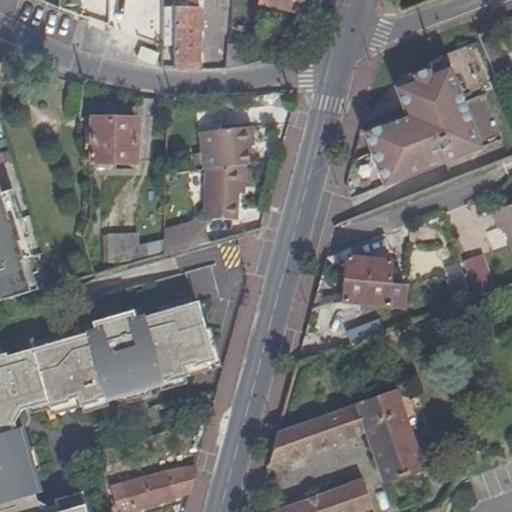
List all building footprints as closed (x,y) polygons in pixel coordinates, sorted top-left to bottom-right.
[(172,0),(173,8),(161,7),(161,46),(173,46),(172,70),(197,71),(198,0),(172,0)] [(301,12),(303,0),(260,0),(260,3),(301,12)] [(239,68),(241,46),(226,44),(224,70),(239,68)] [(160,52),(142,46),(139,57),(157,63),(160,52)] [(365,129),(388,187),(451,161),(483,148),(450,67),(433,74),(430,68),(412,76),(414,81),(397,88),(407,111),(365,129)] [(135,163),(136,120),(85,118),(85,138),(93,139),(92,163),(135,163)] [(253,128),(200,134),(203,171),(209,171),(250,166),(249,147),(256,146),(253,128)] [(483,148),(451,161),(458,179),(469,174),(490,165),(483,148)] [(209,171),(214,219),(250,215),(246,187),(252,186),(250,166),(209,171)] [(0,303),(35,294),(26,261),(29,261),(18,222),(16,223),(8,194),(2,196),(0,189),(0,303)] [(511,205),(492,214),(498,228),(504,226),(511,246),(511,205)] [(165,257),(217,242),(214,219),(165,225),(165,257)] [(263,228),(242,234),(238,245),(256,254),(263,228)] [(136,237),(110,236),(109,262),(135,263),(136,237)] [(484,255),(463,263),(478,298),(494,291),(498,290),(484,255)] [(391,287),(393,264),(348,260),(344,306),(404,312),(407,289),(391,287)] [(4,355),(0,356),(0,511),(88,511),(84,494),(56,502),(58,511),(38,511),(32,507),(28,494),(38,491),(21,430),(11,433),(7,420),(13,408),(27,404),(30,414),(76,401),(78,408),(160,384),(160,382),(168,380),(168,382),(187,377),(184,370),(213,361),(196,304),(134,322),(132,313),(91,325),(93,333),(5,358),(4,355)] [(378,323),(347,335),(352,347),(383,335),(378,323)] [(424,471),(394,393),(279,435),(270,468),(366,432),(385,484),(424,471)] [(465,451),(458,443),(432,467),(438,476),(465,451)] [(112,488),(119,511),(130,511),(189,493),(196,469),(167,473),(112,488)] [(368,511),(373,511),(362,481),(277,511),(368,511)]
